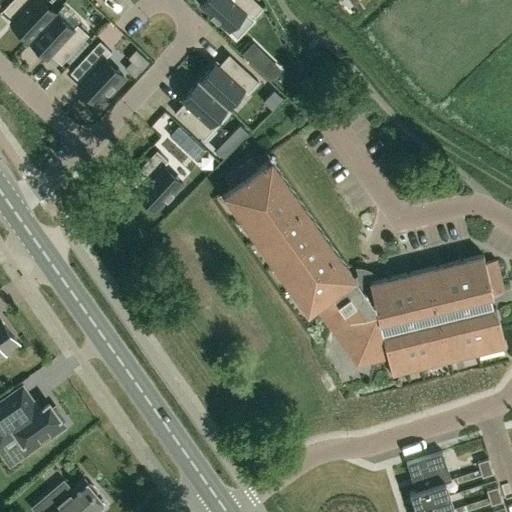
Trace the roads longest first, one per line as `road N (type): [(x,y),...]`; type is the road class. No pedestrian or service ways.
road 1 (primary): [(203,485),(12,210)]
road 2 (residential): [(235,511),(317,453),(384,442),(511,393)]
road 3 (residential): [(86,143),(202,30),(168,0)]
road 4 (residential): [(511,220),(470,203),(395,216)]
